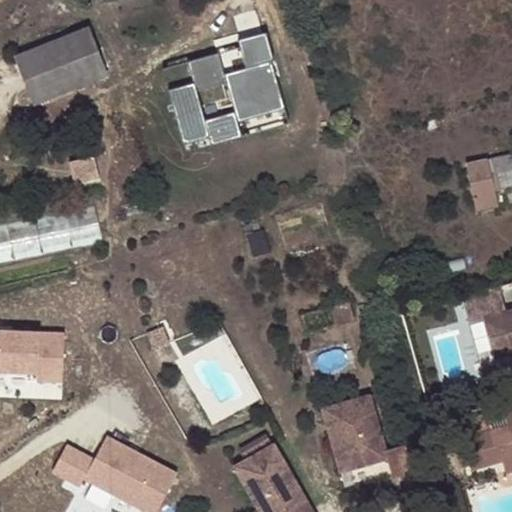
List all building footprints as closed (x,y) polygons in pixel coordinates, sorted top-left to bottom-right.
[(96,25),(20,55),(38,102),(115,73),(96,25)] [(198,81),(172,88),(187,144),(214,137),(215,144),(243,137),(239,122),(293,107),(273,33),(245,40),(253,67),(228,74),(222,53),(192,61),(198,81)] [(472,220),(495,214),(494,209),(511,204),(511,171),(464,181),(472,220)] [(0,259),(107,241),(100,204),(0,221),(0,259)] [(497,224),(495,214),(472,220),(473,227),(497,224)] [(504,286),(467,298),(474,322),(488,318),(499,353),(511,349),(511,307),(511,308),(504,286)] [(0,344),(0,400),(12,401),(13,377),(57,379),(56,387),(77,388),(80,343),(13,339),(13,345),(0,344)] [(511,349),(499,353),(501,359),(511,355),(511,349)] [(379,406),(332,421),(352,486),(398,471),(405,491),(426,484),(416,455),(398,461),(379,406)] [(511,410),(511,411),(511,414),(511,434),(505,437),(504,433),(498,434),(493,418),(467,425),(475,455),(466,457),(471,474),(481,472),(482,475),(511,464),(511,410)] [(80,457),(68,482),(92,494),(95,488),(143,511),(172,511),(188,481),(116,446),(105,469),(80,457)] [(315,511),(282,455),(243,478),(262,511),(315,511)]
